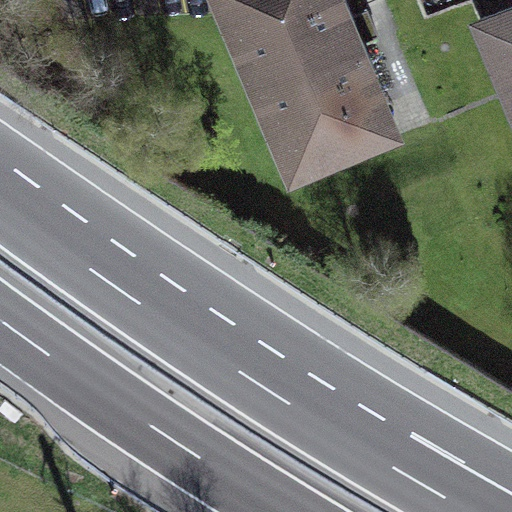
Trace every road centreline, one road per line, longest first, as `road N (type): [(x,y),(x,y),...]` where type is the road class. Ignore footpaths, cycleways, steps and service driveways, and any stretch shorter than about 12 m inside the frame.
road 1 (motorway): [(475,511),(262,386),(0,203)]
road 2 (motorway): [(0,323),(281,511)]
